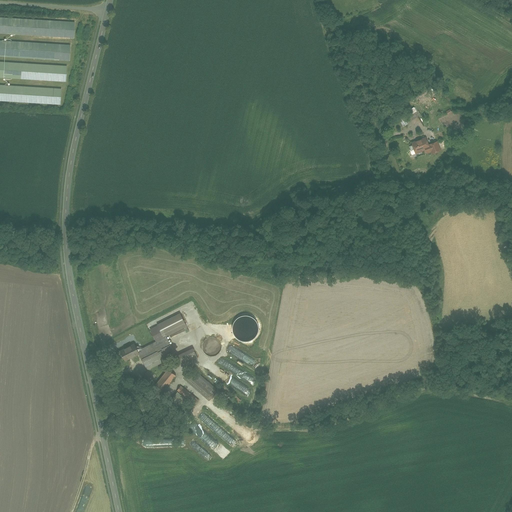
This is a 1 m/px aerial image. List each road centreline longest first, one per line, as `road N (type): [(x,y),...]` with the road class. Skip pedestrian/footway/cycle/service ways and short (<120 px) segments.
road 1 (tertiary): [(109,0),(75,135),(64,227),(117,511)]
road 2 (track): [(329,0),(379,132)]
